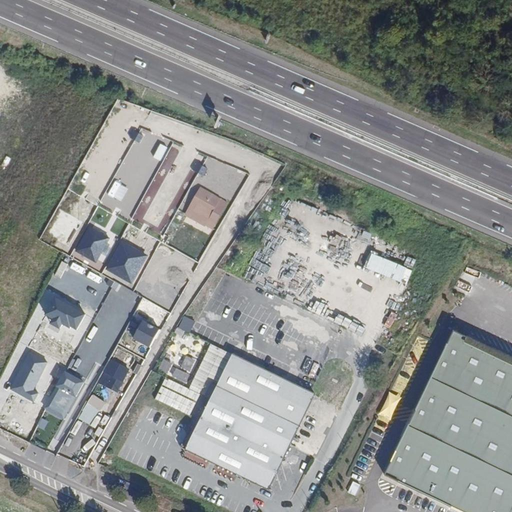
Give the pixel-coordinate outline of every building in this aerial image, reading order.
[(223,199),(205,189),(188,218),(206,228),(223,199)] [(84,221),(91,210),(75,201),(69,213),(84,221)] [(352,234),(355,226),(347,223),(344,232),(352,234)] [(371,254),(365,269),(407,284),(413,269),(371,254)] [(132,281),(140,267),(121,255),(112,269),(132,281)] [(62,277),(67,264),(61,261),(55,275),(62,277)] [(83,273),(84,267),(72,263),(70,270),(83,273)] [(98,283),(101,277),(89,271),(86,277),(98,283)] [(83,315),(56,299),(48,315),(54,319),(52,324),(59,328),(62,324),(69,328),(70,326),(78,329),(83,315)] [(391,311),(384,326),(391,329),(397,314),(391,311)] [(160,330),(144,321),(133,339),(150,348),(160,330)] [(511,511),(511,359),(455,332),(386,477),(460,511),(511,511)] [(33,391),(47,363),(29,353),(11,390),(34,401),(38,393),(33,391)] [(82,353),(73,368),(79,372),(88,357),(82,353)] [(268,490),(315,394),(233,354),(187,450),(227,470),(247,480),(268,490)] [(122,383),(128,371),(112,362),(101,381),(107,384),(107,385),(118,391),(122,383)] [(84,381),(64,371),(45,408),(65,419),(84,381)] [(90,422),(103,401),(92,394),(79,415),(90,422)] [(77,421),(70,433),(80,439),(88,427),(77,421)] [(348,493),(356,496),(359,484),(352,482),(348,493)]
